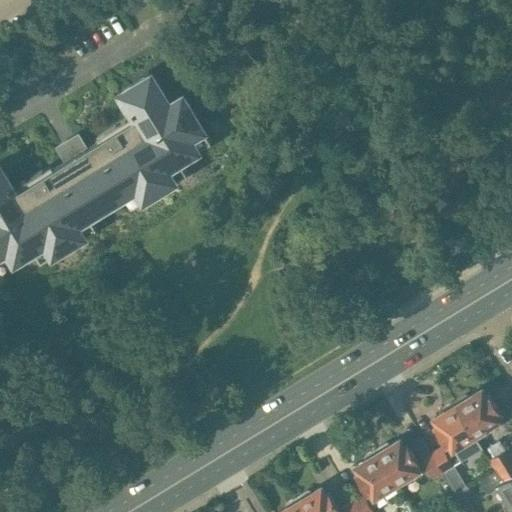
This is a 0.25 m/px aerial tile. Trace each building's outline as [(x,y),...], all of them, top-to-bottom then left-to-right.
[(125,192),(132,204),(187,171),(180,159),(212,140),(183,93),(170,101),(152,72),(121,90),(138,117),(17,191),(1,164),(0,164),(0,262),(3,267),(34,248),(42,260),(97,226),(89,214),(97,210),(98,212),(107,206),(108,207),(110,206),(109,205),(119,199),(118,197),(125,192)] [(501,424),(495,414),(498,412),(487,394),(484,396),(480,389),(470,395),(469,393),(466,392),(455,398),(457,400),(478,437),(501,424)] [(444,410),(435,416),(439,423),(436,425),(446,443),(450,441),(457,452),(450,456),(455,464),(484,447),(478,437),(457,400),(455,398),(444,405),(443,408),(444,410)] [(409,441),(405,443),(401,436),(390,442),(390,441),(387,440),(376,446),(398,482),(413,473),(415,476),(424,470),(418,460),(419,459),(409,441)] [(450,456),(443,445),(433,451),(444,470),(455,464),(450,456)] [(364,456),(365,458),(356,463),(360,471),(357,473),(368,491),(370,489),(376,500),(385,495),(383,491),(398,482),(376,446),(365,453),(364,456)] [(497,468),(511,458),(511,450),(510,447),(491,458),(497,468)] [(433,451),(422,457),(434,477),(444,470),(433,451)] [(498,483),(503,479),(511,473),(511,458),(497,468),(480,479),(488,491),(499,485),(498,483)] [(511,473),(503,479),(498,483),(499,485),(511,504),(511,503),(511,473)] [(298,494),(308,511),(348,511),(344,505),(341,507),(330,490),(327,492),(322,484),(311,491),(310,489),(308,488),(298,494)] [(376,511),(365,493),(355,499),(362,511),(376,511)] [(286,505),(287,506),(278,511),(277,511),(308,511),(298,494),(287,501),(286,505)] [(462,500),(468,511),(477,511),(468,497),(462,500)] [(362,511),(355,499),(354,499),(344,505),(348,511),(362,511)]
